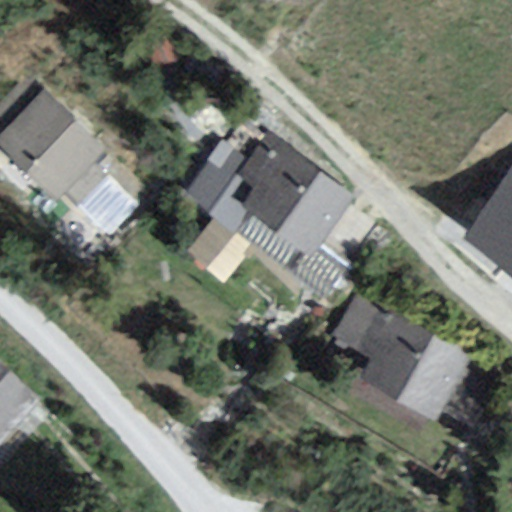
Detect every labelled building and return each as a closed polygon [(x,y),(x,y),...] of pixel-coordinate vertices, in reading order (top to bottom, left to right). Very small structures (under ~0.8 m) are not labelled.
[(60,89),(15,138),(89,206),(134,156),(60,89)] [(374,218),(292,155),(257,201),(338,264),(374,218)] [(511,207),(491,241),(511,253),(511,207)] [(272,247),(236,216),(208,249),(244,280),(272,247)] [(484,360),(374,300),(344,354),(455,414),(484,360)] [(0,453),(37,404),(0,375),(0,453)]
